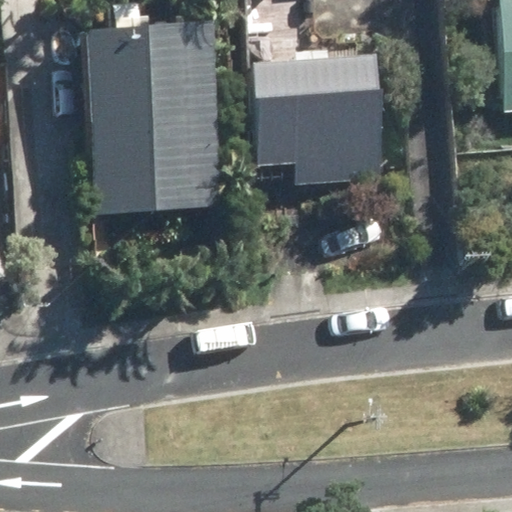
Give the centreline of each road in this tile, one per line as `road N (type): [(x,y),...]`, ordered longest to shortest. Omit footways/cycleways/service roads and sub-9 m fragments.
road 1 (residential): [(0,408),(128,369),(511,337)]
road 2 (residential): [(511,469),(129,495)]
road 3 (residential): [(129,495),(0,482)]
